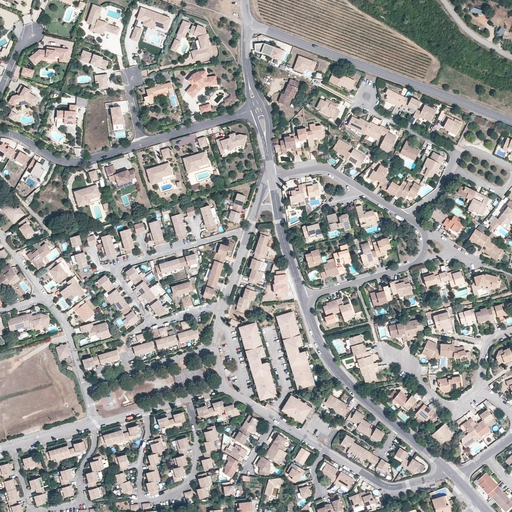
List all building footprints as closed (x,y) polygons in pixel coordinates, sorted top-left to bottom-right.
[(101,7),(92,4),(86,22),(91,23),(90,26),(103,30),(104,29),(116,33),(118,27),(106,23),(106,22),(97,19),(101,7)] [(481,15),(482,10),(472,6),(470,11),(481,15)] [(159,14),(148,10),(145,20),(150,23),(149,27),(154,28),(155,25),(162,28),(164,24),(168,25),(170,20),(159,16),(159,14)] [(22,16),(24,24),(33,21),(30,14),(22,16)] [(182,21),(177,34),(183,37),(185,31),(198,36),(199,36),(200,39),(199,39),(202,48),(197,49),(200,57),(212,54),(207,37),(208,37),(207,33),(206,34),(204,28),(197,25),(196,27),(192,26),(190,30),(187,28),(189,24),(182,21)] [(141,29),(136,27),(132,38),(137,40),(141,29)] [(501,27),(496,33),(500,36),(505,30),(501,27)] [(179,42),(174,40),(170,49),(175,52),(179,42)] [(274,49),(275,47),(264,43),(256,44),(256,51),(271,57),(274,49)] [(39,50),(29,58),(35,65),(42,59),(46,60),(46,58),(54,59),(55,56),(60,57),(68,57),(68,49),(49,47),(49,50),(46,50),(46,51),(39,50)] [(283,62),(286,52),(279,49),(278,50),(274,49),(271,57),(283,62)] [(93,53),(83,50),(81,55),(86,57),(85,61),(90,63),(90,62),(96,64),(96,65),(105,68),(108,60),(101,58),(102,56),(97,55),(97,56),(93,55),(93,53)] [(312,67),(315,61),(299,55),(294,69),(304,72),(305,68),(307,65),(312,67)] [(192,75),(187,80),(192,84),(191,86),(195,90),(190,95),(193,98),(200,90),(202,88),(200,86),(203,85),(204,87),(211,86),(210,83),(216,82),(215,76),(206,77),(205,71),(197,72),(197,73),(193,74),(192,75)] [(100,76),(98,76),(99,88),(107,87),(106,80),(105,80),(104,73),(100,74),(100,76)] [(332,77),(329,83),(336,87),(337,84),(351,91),(355,82),(341,75),(339,80),(332,77)] [(158,86),(147,89),(150,100),(154,99),(153,94),(169,90),(170,93),(174,92),(171,82),(162,84),(162,83),(157,84),(158,86)] [(289,82),(284,94),(283,97),(280,96),(277,104),(286,109),(288,104),(287,103),(289,100),(290,100),(292,101),(299,86),(289,82)] [(12,95),(9,101),(15,105),(16,101),(25,99),(33,104),(37,96),(28,92),(30,89),(20,84),(18,89),(19,89),(17,94),(12,95)] [(405,98),(387,90),(385,94),(387,95),(386,98),(387,101),(400,107),(402,105),(405,98)] [(86,106),(87,98),(77,97),(76,105),(86,106)] [(405,97),(405,98),(402,105),(407,108),(408,106),(417,110),(421,103),(411,98),(410,100),(405,97)] [(337,107),(321,99),(316,109),(320,111),(319,112),(331,118),(331,119),(335,121),(340,112),(336,109),(337,107)] [(124,100),(105,103),(106,109),(111,109),(113,126),(122,125),(121,114),(128,112),(124,100)] [(209,103),(200,106),(202,113),(211,110),(209,103)] [(69,111),(57,110),(56,123),(75,124),(75,117),(74,117),(74,114),(76,115),(76,105),(70,105),(69,111)] [(421,112),(417,110),(413,117),(418,120),(419,117),(423,119),(424,116),(432,120),(436,111),(425,105),(421,112)] [(17,114),(12,111),(9,117),(14,120),(17,114)] [(463,123),(446,115),(442,122),(445,124),(443,128),(450,131),(451,128),(452,129),(452,130),(458,133),(463,123)] [(364,134),(370,124),(366,121),(365,124),(352,118),(348,126),(364,134)] [(307,139),(309,146),(314,145),(313,135),(316,135),(316,136),(323,135),(321,125),(315,126),(315,123),(309,124),(310,130),(306,131),(307,139)] [(380,128),(370,123),(370,124),(364,134),(378,140),(381,134),(384,128),(380,127),(380,128)] [(293,128),(294,137),(295,142),(299,141),(299,140),(307,139),(306,131),(305,128),(302,128),(302,126),(293,128)] [(389,130),(384,128),(381,134),(385,136),(380,147),(390,152),(397,138),(387,133),(389,130)] [(224,137),(216,139),(220,150),(227,148),(228,150),(233,148),(233,147),(240,145),(244,146),(248,137),(240,134),(225,139),(224,137)] [(275,148),(276,152),(286,151),(286,149),(286,147),(292,146),(292,148),(293,151),(297,150),(296,148),(295,142),(294,137),(290,138),(290,136),(284,137),(284,140),(280,140),(281,147),(275,148)] [(204,137),(198,139),(200,148),(207,146),(204,137)] [(343,157),(346,159),(351,153),(347,150),(350,146),(339,139),(333,149),(344,155),(343,157)] [(411,142),(407,140),(400,153),(415,160),(419,151),(409,145),(411,142)] [(1,145),(0,144),(0,156),(2,157),(4,154),(10,158),(14,150),(8,146),(7,149),(5,148),(6,146),(2,143),(1,145)] [(167,148),(160,150),(162,159),(169,157),(167,148)] [(366,156),(353,148),(351,153),(346,159),(359,167),(363,162),(366,164),(371,155),(368,153),(366,156)] [(19,152),(14,150),(10,158),(23,165),(29,156),(20,150),(19,152)] [(444,157),(435,152),(432,158),(433,159),(432,160),(431,159),(429,158),(428,157),(421,171),(425,173),(425,174),(429,177),(431,176),(433,171),(433,169),(434,166),(439,168),(444,157)] [(194,154),(182,158),(187,173),(210,167),(205,153),(195,156),(194,154)] [(43,165),(32,159),(28,166),(32,168),(30,173),(39,178),(44,170),(41,169),(43,165)] [(157,166),(145,169),(150,184),(152,183),(152,182),(156,181),(156,182),(162,181),(161,180),(167,178),(168,179),(172,178),(168,164),(158,167),(157,166)] [(384,182),(387,178),(385,178),(387,175),(385,174),(388,169),(380,164),(376,172),(373,170),(369,176),(376,179),(377,178),(381,180),(380,182),(379,184),(382,186),(384,182)] [(113,165),(105,167),(109,181),(116,179),(118,185),(131,180),(129,174),(133,172),(132,170),(128,171),(127,170),(123,171),(123,172),(120,173),(120,172),(114,174),(113,172),(115,171),(113,165)] [(98,178),(95,169),(88,171),(91,180),(98,178)] [(400,185),(402,182),(394,177),(392,181),(400,185)] [(382,186),(381,188),(386,191),(387,190),(392,193),(394,194),(400,185),(392,181),(390,185),(384,182),(382,186)] [(394,194),(394,195),(399,198),(400,195),(405,198),(407,196),(408,192),(411,194),(410,195),(414,198),(421,186),(414,182),(413,184),(409,181),(406,185),(402,182),(400,185),(394,194)] [(307,183),(302,184),(303,192),(307,191),(308,197),(320,195),(317,183),(307,185),(307,183)] [(295,190),(289,191),(290,201),(296,201),(296,202),(305,201),(303,192),(302,184),(298,184),(299,190),(295,191),(295,190)] [(86,187),(74,191),(79,206),(101,199),(97,186),(86,189),(86,187)] [(473,200),(477,192),(466,187),(466,188),(465,187),(464,187),(462,187),(461,187),(461,188),(460,189),(459,191),(459,192),(459,193),(460,194),(461,194),(473,200)] [(481,194),(477,192),(473,200),(469,208),(474,210),(476,207),(480,209),(478,212),(483,215),(487,208),(485,207),(488,201),(480,196),(481,194)] [(236,203),(234,207),(241,209),(243,205),(246,196),(238,193),(235,202),(236,203)] [(8,202),(0,208),(0,211),(1,213),(4,210),(11,219),(13,218),(15,221),(23,214),(18,208),(17,209),(12,204),(10,205),(8,202)] [(201,208),(204,217),(212,215),(210,205),(201,208)] [(361,205),(356,206),(361,227),(377,222),(375,215),(374,211),(372,210),(365,212),(365,213),(363,213),(361,205)] [(233,210),(229,219),(238,222),(241,213),(240,212),(241,209),(234,207),(233,210)] [(449,214),(436,207),(430,216),(435,219),(435,220),(442,225),(443,224),(447,217),(449,214)] [(496,217),(490,224),(494,227),(499,220),(502,222),(504,220),(507,222),(511,216),(511,209),(511,210),(509,208),(506,211),(505,210),(498,219),(496,217)] [(335,212),(326,215),(330,230),(344,227),(344,230),(351,229),(348,218),(347,213),(341,214),(341,215),(336,217),(335,212)] [(172,216),(175,226),(184,223),(181,214),(172,216)] [(212,215),(204,217),(207,226),(209,230),(216,228),(214,224),(215,224),(212,215)] [(451,220),(447,217),(443,224),(446,226),(444,228),(447,230),(449,227),(458,233),(463,224),(456,219),(457,218),(454,215),(451,220)] [(27,217),(19,223),(22,226),(19,228),(27,238),(35,232),(27,222),(29,220),(27,217)] [(150,223),(153,232),(161,230),(158,220),(150,223)] [(304,225),(302,227),(305,237),(309,236),(310,237),(316,235),(316,234),(321,233),(318,222),(310,225),(310,223),(304,225)] [(184,223),(175,226),(178,235),(179,238),(187,236),(186,233),(186,232),(184,223)] [(120,231),(123,241),(131,238),(128,229),(120,231)] [(488,237),(476,229),(471,236),(477,240),(475,243),(482,247),(488,238),(488,237)] [(161,230),(153,232),(155,241),(156,241),(157,245),(164,243),(163,239),(164,239),(161,230)] [(265,250),(267,251),(269,247),(266,246),(269,237),(267,236),(268,233),(261,230),(260,234),(261,234),(258,243),(255,252),(255,253),(254,256),(253,258),(250,268),(252,269),(249,278),(250,278),(249,281),(256,284),(257,280),(258,280),(259,276),(262,277),(263,272),(261,271),(262,266),(260,265),(261,261),(262,258),(263,255),(265,250)] [(79,235),(70,237),(73,246),(82,243),(79,235)] [(110,235),(102,237),(104,246),(113,244),(110,235)] [(387,237),(381,239),(377,241),(378,244),(373,245),(374,250),(376,257),(381,256),(380,253),(386,251),(386,249),(391,248),(387,237)] [(131,238),(123,241),(126,250),(127,253),(134,251),(133,248),(134,247),(131,238)] [(491,240),(488,238),(482,247),(480,250),(484,253),(484,252),(490,255),(491,254),(498,258),(503,250),(490,242),(491,240)] [(368,242),(360,244),(363,253),(360,254),(363,264),(373,261),(374,263),(378,262),(376,257),(374,250),(371,251),(368,242)] [(32,251),(27,254),(32,261),(34,259),(38,264),(44,259),(43,257),(52,251),(47,243),(33,253),(32,251)] [(217,256),(224,259),(225,255),(226,255),(229,246),(220,243),(217,253),(218,253),(217,256)] [(113,244),(104,246),(107,255),(109,259),(116,257),(115,253),(116,253),(113,244)] [(339,254),(333,255),(334,257),(336,263),(342,262),(341,259),(344,259),(345,263),(352,261),(347,244),(340,246),(342,251),(338,252),(339,254)] [(321,259),(318,249),(311,251),(311,252),(305,254),(308,264),(321,259)] [(84,252),(75,254),(77,260),(78,264),(79,268),(87,265),(86,261),(87,261),(84,252)] [(182,258),(184,265),(188,264),(189,264),(198,262),(195,253),(186,256),(186,257),(182,258)] [(224,259),(217,256),(215,261),(215,260),(212,269),(220,272),(223,263),(224,259)] [(328,262),(323,264),(325,271),(326,276),(330,275),(329,274),(334,272),(335,275),(339,274),(337,268),(336,263),(334,257),(327,259),(328,262)] [(169,261),(171,269),(181,267),(181,266),(184,265),(182,258),(179,259),(178,258),(169,261)] [(160,264),(156,265),(158,273),(162,271),(162,272),(171,269),(169,261),(160,264)] [(55,262),(46,269),(49,273),(50,271),(52,270),(57,278),(56,279),(59,284),(69,276),(60,264),(58,266),(55,262)] [(10,281),(11,283),(19,277),(9,264),(3,268),(2,267),(0,268),(0,284),(2,287),(10,281)] [(134,283),(140,278),(138,275),(138,274),(133,267),(126,272),(131,280),(132,279),(134,283)] [(209,279),(208,283),(215,285),(217,281),(220,272),(212,269),(209,279)] [(434,275),(433,270),(429,271),(429,273),(423,275),(426,286),(437,283),(434,275)] [(284,271),(276,271),(277,275),(274,276),(275,284),(273,284),(274,294),(277,294),(277,297),(288,296),(288,293),(289,293),(287,274),(285,275),(284,271)] [(447,275),(446,271),(439,273),(439,274),(434,275),(437,283),(437,284),(442,283),(441,281),(449,280),(447,275)] [(460,271),(447,275),(449,280),(451,286),(465,282),(463,275),(462,275),(460,271)] [(485,284),(491,286),(492,284),(496,285),(498,280),(493,279),(494,276),(484,273),(474,277),(477,287),(485,284)] [(105,275),(98,280),(103,287),(104,287),(106,290),(113,286),(110,282),(105,275)] [(21,280),(19,277),(11,283),(13,285),(21,280)] [(398,293),(399,297),(413,293),(408,277),(394,281),(398,293)] [(70,285),(60,292),(64,297),(68,298),(73,293),(76,297),(79,295),(81,297),(85,294),(76,281),(74,278),(67,282),(70,285)] [(140,278),(134,283),(136,286),(142,294),(149,289),(143,281),(140,278)] [(182,284),(185,292),(194,289),(191,281),(182,284)] [(398,293),(394,281),(389,282),(390,287),(388,287),(388,285),(383,287),(386,299),(391,297),(390,293),(392,292),(393,294),(398,293)] [(207,286),(203,295),(212,298),(215,289),(214,289),(215,285),(208,283),(207,286)] [(182,284),(173,287),(175,295),(185,292),(182,284)] [(246,288),(243,297),(251,300),(254,301),(255,296),(253,295),(254,291),(255,287),(247,285),(246,288)] [(378,304),(387,301),(386,299),(383,287),(382,285),(378,286),(380,291),(376,293),(375,292),(370,293),(373,303),(378,302),(378,304)] [(113,286),(106,290),(109,293),(108,294),(114,302),(121,296),(115,289),(113,286)] [(148,302),(150,305),(157,300),(154,297),(155,296),(149,289),(142,294),(148,302)] [(121,296),(114,302),(120,309),(123,312),(129,308),(127,304),(121,296)] [(243,297),(240,296),(237,306),(238,306),(236,310),(243,313),(245,308),(247,304),(249,305),(251,300),(243,297)] [(337,299),(326,303),(327,305),(323,306),(326,316),(341,311),(338,303),(337,299)] [(156,313),(158,316),(165,311),(163,308),(157,300),(150,305),(156,313)] [(80,302),(73,307),(76,311),(77,310),(85,321),(93,315),(86,305),(83,307),(80,302)] [(342,302),(338,303),(341,311),(343,317),(353,314),(350,303),(343,305),(342,302)] [(506,303),(491,307),(492,310),(493,315),(497,314),(497,317),(509,314),(506,303)] [(481,310),(475,312),(477,317),(477,320),(478,322),(489,319),(490,321),(495,320),(493,315),(492,310),(487,312),(486,307),(481,309),(481,310)] [(129,308),(123,312),(125,315),(124,315),(131,324),(137,318),(132,310),(131,311),(129,308)] [(475,312),(474,308),(459,313),(462,324),(468,322),(467,320),(477,317),(475,312)] [(447,312),(433,316),(437,330),(443,328),(444,331),(452,329),(447,312)] [(27,313),(7,319),(11,330),(26,326),(27,330),(31,329),(31,326),(27,314),(27,313)] [(35,325),(36,328),(44,326),(48,327),(50,318),(48,315),(41,313),(41,315),(38,315),(37,314),(33,315),(32,313),(27,314),(31,326),(35,325)] [(278,319),(287,350),(299,347),(304,346),(295,314),(291,315),(291,314),(281,317),(282,318),(278,319)] [(421,318),(403,323),(407,338),(418,335),(417,329),(423,327),(421,318)] [(93,323),(81,326),(83,332),(89,330),(91,336),(97,334),(98,337),(101,336),(102,339),(111,336),(107,323),(94,326),(93,323)] [(407,338),(403,323),(389,326),(391,337),(402,334),(403,342),(408,341),(407,338)] [(240,330),(249,361),(261,358),(267,356),(258,325),(254,326),(254,325),(244,328),(244,329),(240,330)] [(187,331),(189,339),(198,336),(196,328),(187,331)] [(178,333),(180,341),(189,339),(187,331),(178,333)] [(165,337),(167,345),(177,343),(174,334),(165,337)] [(348,338),(354,355),(356,354),(365,352),(363,342),(360,343),(358,335),(348,338)] [(156,340),(158,348),(167,345),(165,337),(156,340)] [(435,357),(439,357),(440,356),(440,349),(437,349),(435,348),(437,344),(428,340),(422,353),(427,356),(431,358),(432,354),(433,353),(436,354),(436,356),(435,357)] [(142,344),(145,352),(154,349),(152,341),(142,344)] [(108,352),(111,363),(121,360),(119,353),(127,351),(124,343),(116,345),(117,349),(108,352)] [(454,347),(454,344),(452,344),(441,343),(440,349),(440,356),(443,356),(443,357),(453,358),(454,347)] [(67,344),(56,347),(59,358),(70,355),(67,344)] [(142,344),(134,346),(136,355),(145,352),(142,344)] [(454,347),(453,358),(459,358),(461,361),(471,358),(470,351),(465,352),(463,353),(463,350),(465,349),(464,346),(458,347),(454,347)] [(289,357),(301,353),(299,347),(287,350),(289,357)] [(502,349),(498,350),(496,357),(497,361),(503,359),(505,363),(511,359),(511,353),(509,347),(503,350),(502,349)] [(373,363),(370,350),(365,352),(356,354),(358,362),(360,367),(373,363)] [(96,356),(98,364),(101,363),(102,366),(111,363),(108,352),(99,354),(99,355),(96,356)] [(311,371),(306,352),(301,353),(289,357),(296,383),(298,389),(302,387),(302,389),(312,386),(311,385),(315,384),(311,371)] [(83,359),(86,370),(96,368),(95,364),(98,364),(96,356),(93,357),(92,357),(83,359)] [(251,368),(263,364),(261,358),(249,361),(251,368)] [(377,362),(373,363),(360,367),(362,376),(363,375),(365,382),(375,379),(372,368),(378,367),(377,362)] [(265,400),(266,399),(274,397),(274,395),(277,394),(276,389),(268,363),(263,364),(251,368),(260,399),(264,398),(265,400)] [(448,378),(437,379),(438,383),(439,383),(440,387),(445,392),(452,391),(452,387),(462,386),(460,376),(452,377),(452,375),(447,376),(448,378)] [(389,395),(402,406),(403,405),(408,399),(400,391),(398,393),(394,390),(389,395)] [(109,397),(102,396),(101,406),(109,407),(110,404),(115,404),(117,393),(110,392),(109,397)] [(328,398),(326,396),(322,403),(329,407),(330,405),(334,407),(338,409),(337,412),(344,417),(348,410),(345,408),(347,405),(339,400),(338,399),(331,395),(328,398)] [(417,399),(411,395),(408,399),(403,405),(408,409),(411,406),(415,401),(417,399)] [(289,399),(284,407),(286,408),(284,412),(301,422),(303,419),(304,420),(310,411),(308,410),(310,407),(293,396),(291,399),(289,399)] [(212,415),(225,412),(223,407),(221,401),(212,403),(213,407),(210,408),(212,415)] [(419,410),(424,404),(420,401),(418,404),(415,407),(419,410)] [(232,404),(223,407),(225,412),(226,415),(230,414),(231,417),(239,414),(237,407),(234,408),(232,404)] [(434,412),(424,404),(419,410),(417,412),(427,420),(434,412)] [(204,418),(212,415),(210,408),(207,409),(205,405),(197,408),(199,416),(203,415),(204,418)] [(487,409),(479,415),(482,419),(485,423),(493,417),(487,409)] [(360,423),(362,419),(364,416),(356,411),(354,414),(351,412),(347,419),(354,423),(356,420),(360,423)] [(171,419),(173,427),(182,424),(181,422),(185,420),(182,412),(173,415),(174,418),(171,419)] [(424,423),(427,420),(417,412),(414,415),(424,423)] [(249,415),(242,427),(244,428),(250,432),(254,434),(256,431),(254,429),(259,421),(249,415)] [(167,417),(158,419),(160,428),(164,426),(165,429),(173,427),(171,419),(168,420),(167,417)] [(480,437),(490,430),(485,423),(482,419),(476,424),(471,418),(468,420),(480,437)] [(358,425),(358,426),(362,429),(361,431),(368,435),(372,429),(369,427),(370,424),(362,419),(360,423),(358,425)] [(465,448),(480,437),(474,429),(468,420),(462,424),(466,429),(463,432),(466,435),(461,438),(462,443),(465,448)] [(444,440),(451,433),(448,430),(449,428),(445,423),(431,435),(439,444),(444,440)] [(126,432),(128,440),(136,437),(136,435),(140,433),(137,425),(128,428),(129,431),(126,432)] [(204,432),(206,441),(212,439),(218,438),(214,425),(206,427),(207,431),(204,432)] [(234,438),(243,444),(246,439),(245,438),(247,435),(248,436),(250,432),(244,428),(242,432),(239,430),(234,438)] [(375,431),(372,429),(368,435),(370,437),(370,438),(374,440),(376,438),(380,440),(384,433),(376,428),(375,431)] [(112,432),(115,443),(120,442),(119,439),(124,438),(125,441),(128,440),(126,432),(123,433),(122,430),(112,432)] [(100,437),(102,444),(105,443),(106,444),(110,442),(111,445),(115,443),(112,432),(103,435),(103,436),(100,437)] [(272,443),(282,450),(284,446),(282,445),(286,439),(276,433),(274,437),(275,438),(272,443)] [(453,435),(451,433),(444,440),(446,442),(453,435)] [(353,442),(354,440),(346,435),(340,445),(344,447),(346,444),(350,447),(353,442)] [(147,465),(148,468),(156,466),(155,463),(160,461),(157,452),(164,450),(160,437),(153,440),(154,443),(150,444),(153,453),(149,454),(151,464),(147,465)] [(175,440),(178,453),(186,451),(185,448),(189,446),(186,437),(175,440)] [(203,452),(204,456),(212,454),(211,450),(215,449),(212,439),(206,441),(204,442),(206,451),(203,452)] [(71,448),(73,456),(81,453),(81,451),(85,449),(83,441),(73,443),(75,447),(71,448)] [(361,447),(353,442),(350,447),(348,450),(352,452),(351,454),(355,457),(361,447)] [(267,455),(282,464),(288,454),(282,450),(272,443),(268,450),(269,451),(267,455)] [(230,454),(242,461),(248,451),(236,444),(230,454)] [(57,448),(61,459),(65,458),(64,455),(69,454),(70,457),(73,456),(71,448),(68,449),(67,445),(57,448)] [(370,452),(361,447),(355,457),(360,459),(361,457),(365,460),(365,459),(368,461),(373,454),(370,452)] [(46,452),(47,460),(50,459),(51,459),(55,458),(56,461),(61,459),(57,448),(49,451),(46,452)] [(300,448),(292,461),(301,466),(308,454),(300,448)] [(400,448),(395,455),(399,457),(398,460),(402,463),(400,465),(403,467),(408,460),(405,458),(408,453),(400,448)] [(173,463),(174,468),(180,466),(185,464),(183,455),(187,454),(186,451),(178,453),(179,456),(174,458),(175,462),(173,463)] [(202,460),(204,469),(213,467),(212,462),(214,461),(212,454),(204,456),(205,459),(202,460)] [(23,458),(25,467),(29,466),(30,469),(38,467),(35,459),(32,460),(31,455),(23,458)] [(89,462),(92,471),(96,469),(103,467),(100,455),(92,457),(93,460),(89,462)] [(114,458),(118,470),(125,467),(125,465),(128,464),(126,455),(114,458)] [(226,471),(224,474),(232,478),(235,474),(234,472),(236,471),(239,467),(237,465),(239,462),(229,455),(227,459),(229,461),(225,468),(226,471)] [(259,466),(259,473),(269,474),(270,465),(268,464),(270,461),(261,456),(256,464),(259,466)] [(381,459),(378,457),(374,465),(377,466),(375,469),(379,472),(381,469),(385,472),(389,464),(382,459),(381,459)] [(408,460),(403,467),(410,471),(412,469),(416,471),(421,464),(412,458),(410,462),(408,460)] [(0,469),(0,477),(8,476),(7,472),(10,471),(7,462),(0,464),(0,467),(0,469)] [(291,478),(295,481),(300,473),(301,474),(304,470),(291,462),(286,471),(289,472),(288,474),(292,477),(291,478)] [(322,477),(333,484),(337,478),(334,476),(337,471),(325,464),(320,472),(322,477)] [(145,472),(148,482),(156,479),(155,475),(158,474),(156,466),(148,468),(149,471),(145,472)] [(170,474),(172,482),(180,480),(179,476),(182,475),(180,466),(174,468),(171,469),(173,473),(170,474)] [(58,475),(61,484),(69,481),(68,478),(71,477),(68,467),(60,470),(61,474),(58,475)] [(117,483),(126,481),(123,471),(126,470),(125,467),(118,470),(118,472),(114,474),(116,478),(113,479),(114,484),(117,483)] [(87,486),(88,485),(95,483),(94,480),(99,479),(96,469),(92,471),(85,473),(88,482),(86,483),(87,486)] [(198,479),(201,488),(208,486),(212,484),(209,475),(207,476),(205,473),(198,475),(199,478),(198,479)] [(490,498),(492,497),(500,489),(490,478),(488,477),(489,476),(486,473),(477,480),(477,479),(474,482),(478,486),(479,485),(488,494),(490,495),(491,496),(490,498)] [(333,484),(333,485),(340,489),(341,487),(348,491),(353,482),(340,474),(337,478),(333,484)] [(8,476),(0,477),(0,478),(1,481),(0,481),(0,482),(1,486),(5,485),(6,490),(14,487),(12,478),(9,479),(8,476)] [(35,489),(36,492),(43,490),(42,487),(43,486),(40,477),(28,480),(31,490),(35,489)] [(269,479),(265,494),(270,495),(274,484),(283,483),(283,482),(282,477),(278,478),(269,479)] [(148,492),(150,495),(157,493),(156,490),(159,489),(156,479),(148,482),(145,483),(148,492)] [(124,495),(132,492),(131,490),(128,480),(126,481),(117,483),(120,493),(123,492),(124,495)] [(58,488),(61,497),(73,494),(70,485),(69,485),(69,481),(61,484),(62,487),(58,488)] [(222,487),(223,495),(234,494),(233,486),(231,486),(230,481),(223,482),(224,487),(222,487)] [(298,485),(302,498),(311,496),(308,486),(307,487),(306,482),(298,485)] [(87,490),(90,499),(101,495),(99,486),(96,487),(95,483),(88,485),(87,486),(88,489),(87,490)] [(197,489),(199,498),(210,495),(208,486),(201,488),(197,489)] [(14,487),(6,490),(7,494),(5,495),(6,500),(7,500),(8,503),(15,501),(14,498),(17,497),(14,487)] [(500,489),(492,497),(505,511),(511,505),(511,503),(509,499),(510,498),(500,489)] [(43,490),(36,492),(37,495),(33,496),(36,505),(47,502),(45,493),(44,493),(43,490)] [(191,490),(184,492),(187,500),(194,498),(191,490)] [(365,492),(361,493),(365,505),(366,506),(375,503),(372,494),(367,496),(365,492)] [(350,499),(354,509),(365,505),(361,493),(353,496),(354,498),(350,499)] [(444,498),(448,497),(447,495),(432,499),(436,511),(451,511),(448,504),(450,503),(449,500),(445,502),(444,498)] [(333,503),(329,505),(331,511),(335,511),(343,509),(339,499),(336,500),(336,499),(331,500),(333,503)] [(8,506),(9,511),(21,511),(19,503),(16,504),(15,501),(8,503),(8,506)] [(253,511),(252,501),(239,503),(240,507),(238,508),(238,511),(237,511),(252,511),(253,511)] [(144,511),(143,511),(155,511),(155,510),(148,510),(147,503),(140,504),(140,511),(144,511)]
